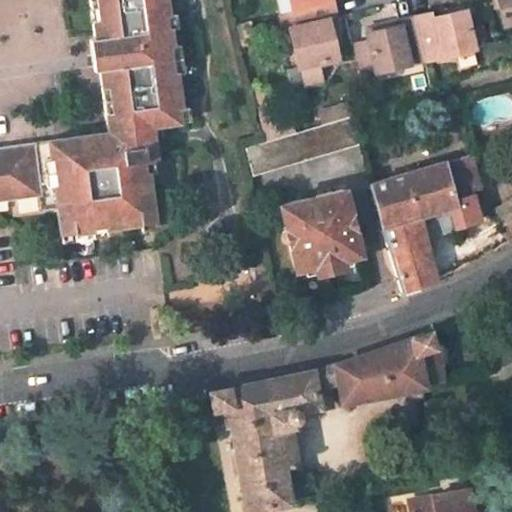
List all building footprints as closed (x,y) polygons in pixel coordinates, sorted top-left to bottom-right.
[(90,0),(98,56),(108,132),(0,146),(0,200),(39,195),(40,206),(55,204),(59,233),(153,221),(145,160),(156,158),(152,127),(181,123),(164,0),(90,0)] [(330,0),(277,0),(281,16),(332,4),(330,0)] [(511,0),(496,0),(502,25),(511,22),(511,0)] [(287,28),(297,67),(299,66),(318,61),(337,57),(327,20),(335,17),(332,4),(281,16),(277,16),(281,29),(287,28)] [(474,48),(465,9),(430,17),(429,11),(414,15),(424,61),(474,48)] [(350,45),(357,74),(374,70),(374,72),(424,61),(414,15),(398,19),(399,23),(365,32),(367,41),(350,45)] [(299,66),(304,83),(323,78),(318,61),(299,66)] [(346,104),(318,113),(322,125),(348,117),(350,116),(346,104)] [(252,173),(356,143),(348,117),(322,125),(293,134),(263,143),(245,148),(252,173)] [(290,123),(260,130),(263,143),(293,134),(290,123)] [(471,156),(369,185),(379,224),(381,223),(381,225),(448,206),(456,204),(454,196),(465,192),(478,188),(471,156)] [(343,190),(278,205),(293,269),(358,253),(343,190)] [(473,218),(465,192),(454,196),(456,204),(448,206),(450,216),(446,217),(449,226),(473,218)] [(495,248),(511,239),(511,200),(485,216),(487,224),(495,248)] [(436,280),(420,224),(446,217),(450,216),(448,206),(381,225),(400,293),(436,280)] [(487,224),(461,239),(468,262),(495,248),(487,224)] [(168,316),(160,317),(161,330),(170,329),(168,316)] [(429,331),(411,337),(422,385),(441,381),(437,341),(432,343),(429,331)] [(339,382),(343,401),(421,385),(422,385),(411,337),(334,364),(329,371),(332,380),(338,379),(339,382)] [(313,385),(314,390),(339,382),(338,379),(332,380),(329,371),(334,364),(322,367),(306,370),(314,372),(316,374),(318,381),(316,384),(313,385)] [(226,404),(245,511),(286,504),(285,501),(293,500),(287,467),(292,466),(284,427),(288,420),(297,418),(295,410),(314,406),(317,406),(314,390),(313,385),(316,384),(318,381),(316,374),(314,372),(306,370),(210,391),(211,394),(213,408),(226,404)] [(297,418),(316,415),(314,406),(295,410),(297,418)] [(485,485),(407,500),(409,511),(471,511),(471,509),(493,505),(490,488),(485,485)]
